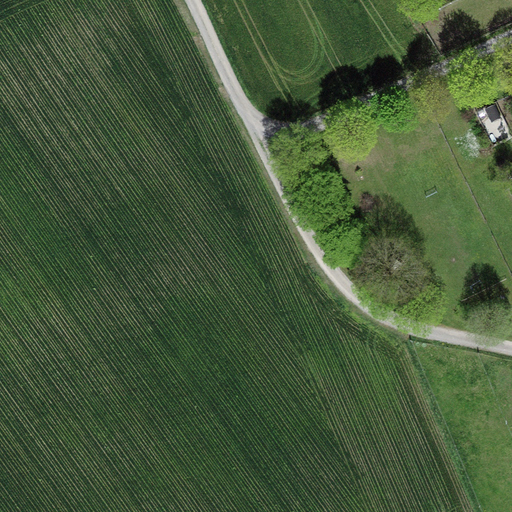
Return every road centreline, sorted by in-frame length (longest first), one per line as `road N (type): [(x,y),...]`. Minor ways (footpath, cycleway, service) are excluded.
road 1 (track): [(187,0),(324,272),(378,321),(511,356)]
road 2 (track): [(511,37),(257,151)]
